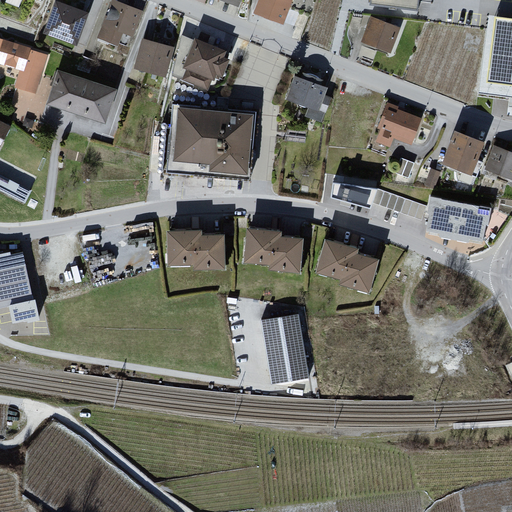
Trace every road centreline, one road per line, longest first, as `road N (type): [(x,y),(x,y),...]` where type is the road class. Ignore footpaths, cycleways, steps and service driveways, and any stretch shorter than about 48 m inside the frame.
road 1 (residential): [(0,233),(259,203),(368,224),(498,278)]
road 2 (residential): [(166,0),(511,131)]
road 3 (track): [(0,399),(80,427),(184,511)]
